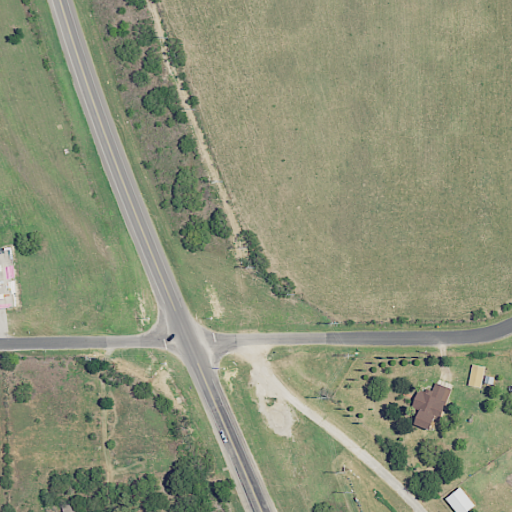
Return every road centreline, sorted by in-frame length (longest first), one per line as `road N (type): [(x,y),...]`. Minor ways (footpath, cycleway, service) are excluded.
road 1 (trunk): [(259,511),(127,197),(58,0)]
road 2 (residential): [(188,340),(455,339),(511,326)]
road 3 (residential): [(240,342),(265,375),(380,468),(419,511)]
road 4 (residential): [(0,343),(188,340)]
